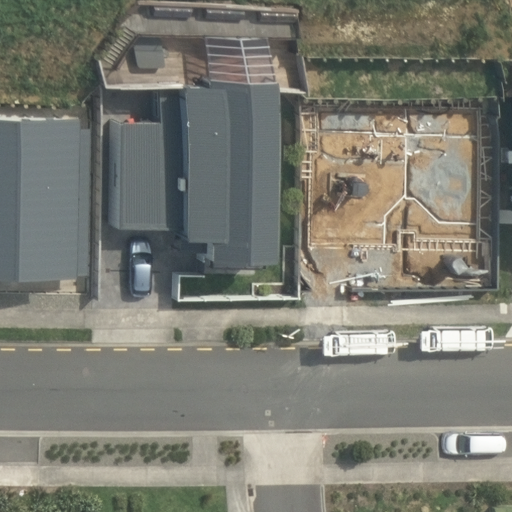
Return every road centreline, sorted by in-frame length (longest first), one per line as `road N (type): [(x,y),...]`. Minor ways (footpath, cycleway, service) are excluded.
road 1 (residential): [(243,387),(511,386)]
road 2 (residential): [(0,386),(243,387)]
road 3 (residential): [(259,511),(243,387)]
